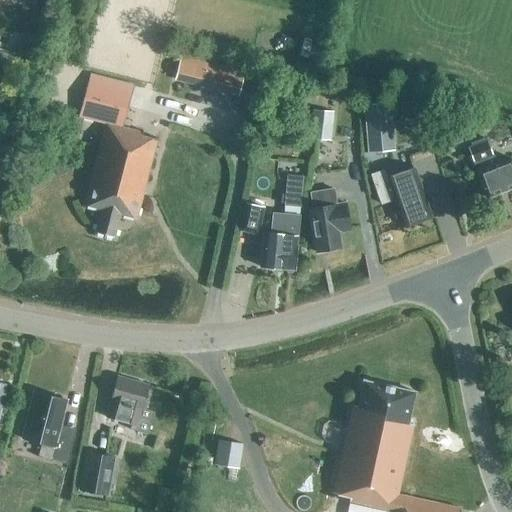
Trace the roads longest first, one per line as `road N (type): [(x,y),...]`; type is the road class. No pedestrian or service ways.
road 1 (tertiary): [(446,276),(291,327),(206,343),(114,340),(0,317)]
road 2 (tertiary): [(507,511),(482,442),(446,276)]
